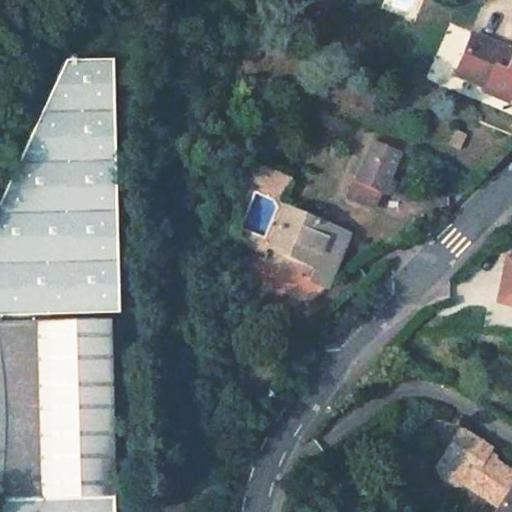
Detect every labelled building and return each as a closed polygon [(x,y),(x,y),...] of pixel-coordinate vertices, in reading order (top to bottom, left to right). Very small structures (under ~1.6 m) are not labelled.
[(453,73),(483,85),(481,91),(495,96),(511,55),(511,50),(470,32),(453,73)] [(511,55),(495,96),(508,101),(511,91),(511,55)] [(114,313),(109,61),(61,62),(0,192),(0,511),(111,511),(106,313),(114,313)] [(455,131),(448,146),(460,150),(466,135),(455,131)] [(355,176),(354,179),(349,189),(368,197),(372,186),(383,191),(389,178),(400,154),(370,142),(362,161),(355,176)] [(238,158),(237,175),(253,181),(259,167),(238,158)] [(354,158),(348,173),(355,176),(362,161),(354,158)] [(259,167),(253,181),(281,192),(287,179),(259,167)] [(389,178),(383,191),(390,194),(396,182),(389,178)] [(282,208),(266,248),(315,268),(309,280),(326,287),(348,235),(282,208)] [(511,258),(506,257),(495,301),(511,305),(511,258)] [(489,447),(460,428),(435,466),(437,478),(453,488),(465,486),(497,508),(494,511),(511,511),(511,473),(495,462),(484,455),(486,451),(489,447)] [(486,451),(484,455),(495,462),(497,455),(486,451)]
